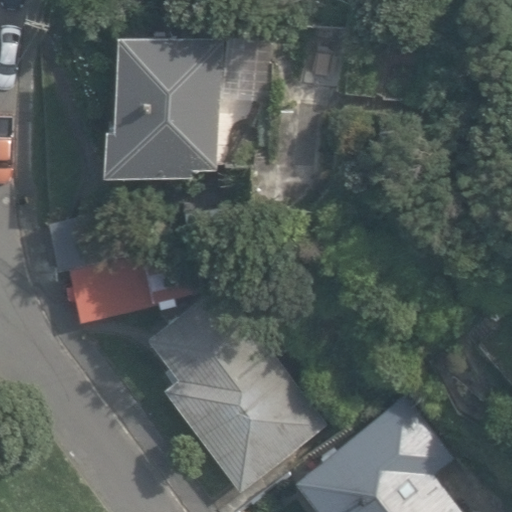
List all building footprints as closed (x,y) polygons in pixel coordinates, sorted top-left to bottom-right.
[(219,166),(222,96),(226,32),(218,31),(219,17),(186,15),(185,30),(119,27),(114,119),(108,119),(105,167),(195,172),(195,165),(219,166)] [(341,91),(351,34),(310,27),(301,84),(341,91)] [(274,34),(226,32),(222,96),(270,98),(274,34)] [(377,126),(381,176),(453,169),(449,119),(377,126)] [(52,217),(62,265),(123,254),(112,204),(52,217)] [(70,272),(82,318),(178,295),(167,248),(70,272)] [(167,382),(242,482),(327,419),(223,279),(151,332),(180,372),(167,382)] [(470,511),(436,466),(456,450),(409,388),(300,471),(329,510),(326,511),(470,511)]
